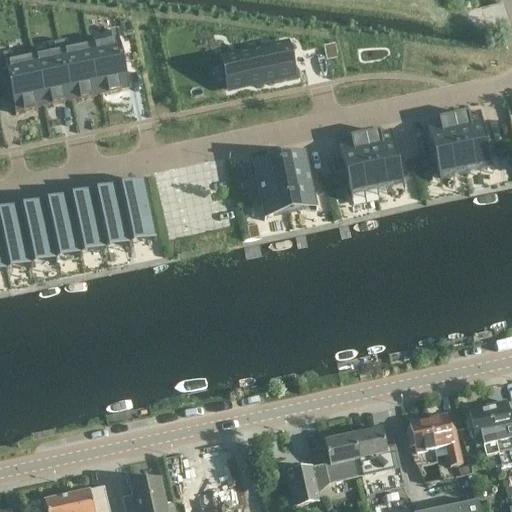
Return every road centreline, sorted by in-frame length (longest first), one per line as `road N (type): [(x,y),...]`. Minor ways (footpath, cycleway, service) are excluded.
road 1 (tertiary): [(0,471),(511,359)]
road 2 (residential): [(511,84),(0,190)]
